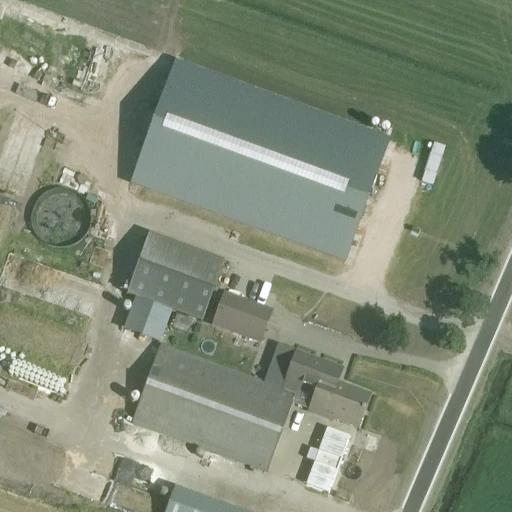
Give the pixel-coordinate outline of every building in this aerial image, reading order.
[(344,260),(386,145),(174,67),(132,183),(344,260)] [(26,211),(25,219),(26,228),(30,236),(36,242),(44,246),(53,247),(62,246),(69,242),(76,236),(80,228),(81,219),(80,211),(76,203),(69,197),(62,193),(53,191),(44,193),(36,197),(30,203),(26,211)] [(124,296),(199,323),(221,263),(146,236),(124,296)] [(272,311),(223,293),(211,327),(260,345),(272,311)] [(214,362),(218,349),(202,344),(198,358),(214,362)] [(293,394),(283,390),(282,390),(160,346),(132,425),(267,473),(291,405),(309,411),(308,414),(332,423),(333,421),(357,431),(370,396),(338,384),(343,370),(339,369),(334,382),(333,385),(331,384),(330,387),(331,387),(327,396),(314,392),(317,382),(299,376),(293,394)] [(334,382),(339,369),(296,353),(289,371),(277,367),(274,375),(286,379),(283,390),(293,394),(299,376),(317,382),(314,392),(327,396),(331,387),(330,387),(331,384),(333,385),(334,382)] [(151,502),(153,490),(133,487),(131,498),(151,502)] [(233,511),(173,490),(165,511),(233,511)]
